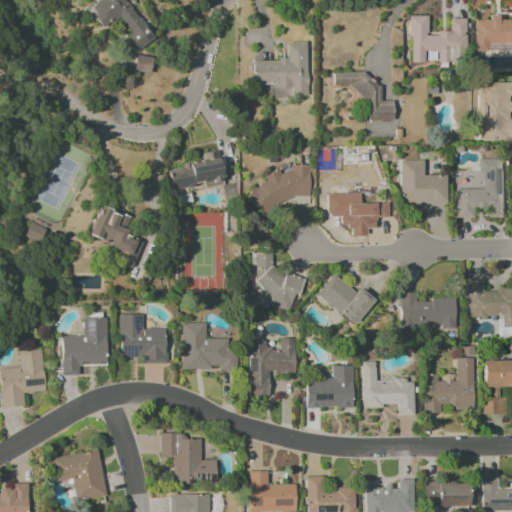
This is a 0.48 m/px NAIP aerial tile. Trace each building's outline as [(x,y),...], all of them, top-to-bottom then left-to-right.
[(154,37),(123,0),(98,0),(88,9),(103,28),(116,17),(130,33),(126,37),(137,51),(154,37)] [(474,50),(511,50),(511,19),(501,20),(501,15),(489,15),(489,20),(474,20),(474,50)] [(464,18),(448,19),(448,33),(426,33),(426,16),(408,16),(409,63),(424,63),(424,51),(436,51),(437,61),(465,60),(464,18)] [(252,88),(270,87),(270,97),(284,96),(284,88),(289,87),(290,96),(306,96),(305,42),(284,43),(285,60),(251,61),(252,88)] [(151,58),(136,55),(132,70),(147,73),(151,58)] [(367,121),(391,120),(391,101),(376,101),(376,82),(366,82),(366,72),(331,72),(331,86),(353,85),(353,100),(366,100),(367,121)] [(478,139),(511,138),(511,82),(477,83),(478,139)] [(169,188),(203,184),(203,188),(221,186),(218,151),(200,153),(201,163),(167,167),(169,188)] [(309,196),(308,167),(306,161),(306,155),(296,156),(296,163),(292,165),(287,165),(263,174),(263,182),(247,193),(255,213),(298,197),(309,196)] [(503,217),(502,158),(476,159),(476,174),(481,174),(481,189),(454,189),(455,217),(472,217),(472,212),(486,211),(486,218),(503,217)] [(399,161),(400,205),(445,204),(444,175),(423,175),(423,160),(399,161)] [(372,203),(372,193),(359,192),(358,203),(372,203)] [(324,194),(325,216),(338,216),(338,225),(347,224),(348,236),(365,236),(365,229),(374,228),(373,218),(386,217),(385,203),(358,204),(357,193),(324,194)] [(86,237),(120,249),(115,263),(130,268),(139,241),(122,235),(128,218),(97,207),(86,237)] [(38,244),(45,231),(29,222),(22,235),(38,244)] [(300,275),(284,276),(284,275),(272,275),(271,253),(257,253),(259,308),(290,307),(290,295),(301,295),(300,275)] [(313,295),(351,326),(372,301),(357,288),(353,293),(330,274),(313,295)] [(465,318),(486,318),(486,316),(503,316),(503,327),(511,327),(511,289),(482,289),(482,281),(465,281),(465,318)] [(452,328),(452,297),(428,297),(428,301),(413,302),(413,292),(398,293),(399,330),(431,329),(431,324),(439,323),(439,328),(452,328)] [(118,358),(139,358),(139,364),(164,364),(164,329),(140,329),(141,315),(118,315),(118,358)] [(104,317),(81,317),(81,336),(59,336),(59,375),(78,375),(78,365),(104,365),(104,317)] [(180,369),(217,368),(217,371),(234,371),(234,338),(203,338),(203,323),(179,323),(180,369)] [(293,373),(293,338),(278,338),(278,349),(263,349),(263,340),(247,340),(247,396),(267,396),(267,374),(293,373)] [(0,407),(23,406),(22,393),(44,391),(40,349),(17,351),(18,367),(0,368),(0,407)] [(471,410),(471,349),(461,349),(461,358),(454,358),(454,381),(436,381),(436,374),(421,374),(421,414),(437,414),(437,403),(449,403),(449,410),(471,410)] [(511,360),(481,361),(482,387),(511,386),(511,360)] [(360,406),(396,406),(396,415),(412,415),(412,380),(374,380),(374,361),(360,361),(360,406)] [(304,408),(351,407),(350,365),(330,366),(330,379),(303,379),(304,408)] [(199,461),(199,439),(181,439),(181,433),(157,433),(158,457),(171,457),(171,484),(215,484),(214,461),(199,461)] [(50,457),(54,482),(71,479),(74,500),(103,496),(97,450),(50,457)] [(294,511),(294,484),(266,484),(265,471),(246,472),(247,511),(294,511)] [(304,511),(353,511),(353,487),(320,487),(320,476),(304,476),(304,511)] [(511,483),(510,483),(510,488),(495,488),(495,478),(480,478),(480,511),(511,511),(511,483)] [(363,511),(411,511),(412,479),(396,479),(396,487),(363,487),(363,511)] [(466,507),(467,483),(421,482),(421,506),(466,507)] [(0,511),(26,511),(26,484),(0,484),(0,511)] [(206,511),(207,494),(167,494),(167,511),(206,511)]
